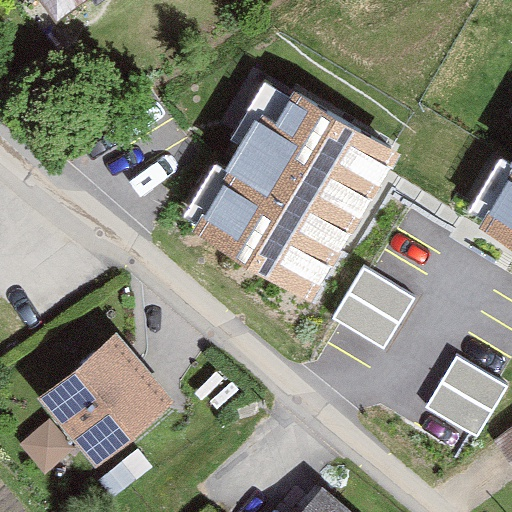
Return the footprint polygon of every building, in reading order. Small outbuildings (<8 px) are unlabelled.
[(43,0),(62,26),(97,0),(43,0)] [(388,135),(266,67),(184,212),(306,280),(388,135)] [(511,122),(465,207),(511,233),(511,122)] [(416,293),(360,260),(329,313),(385,346),(416,293)] [(44,395),(102,469),(181,408),(123,334),(44,395)] [(507,381),(451,352),(422,405),(478,434),(507,381)] [(511,417),(490,435),(511,463),(511,417)] [(299,511),(343,511),(318,490),(299,511)]
